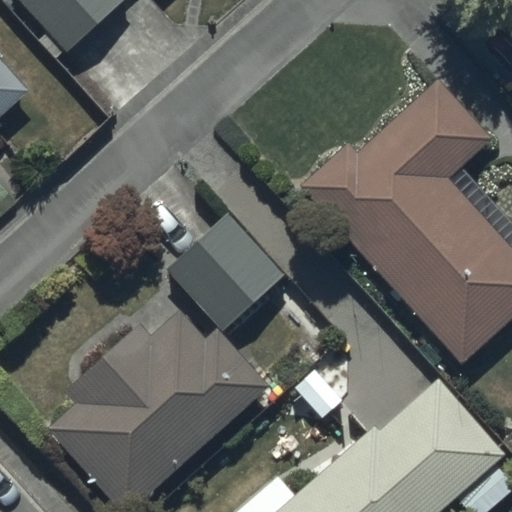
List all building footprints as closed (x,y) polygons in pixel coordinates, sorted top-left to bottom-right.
[(115,0),(25,0),(67,44),(115,0)] [(0,51),(0,105),(27,81),(0,51)] [(349,131),(298,177),(460,356),(511,308),(511,241),(446,170),(488,132),(436,74),(360,143),(349,131)] [(282,267),(226,201),(163,255),(220,321),(282,267)] [(217,321),(204,331),(180,303),(152,328),(140,314),(64,379),(77,394),(48,419),(122,505),(268,380),(217,321)] [(239,511),(429,511),(455,490),(473,511),(478,511),(511,482),(511,479),(494,458),(505,448),(438,371),(378,422),(374,417),(293,486),(278,467),(233,505),(239,511)]
